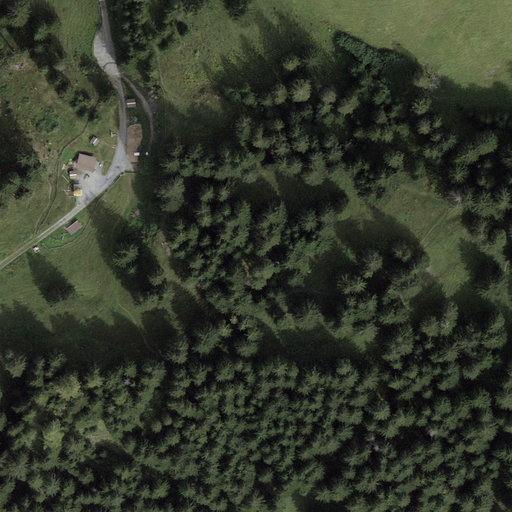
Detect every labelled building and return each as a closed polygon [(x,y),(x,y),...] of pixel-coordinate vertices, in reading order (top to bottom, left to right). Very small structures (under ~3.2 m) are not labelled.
[(135,99),(126,100),(127,108),(136,108),(135,99)] [(99,141),(93,137),(90,141),(96,146),(99,141)] [(96,158),(80,154),(76,168),(93,172),(96,158)] [(82,196),(82,185),(74,185),(74,196),(82,196)] [(77,221),(66,230),(71,236),(82,227),(77,221)]
